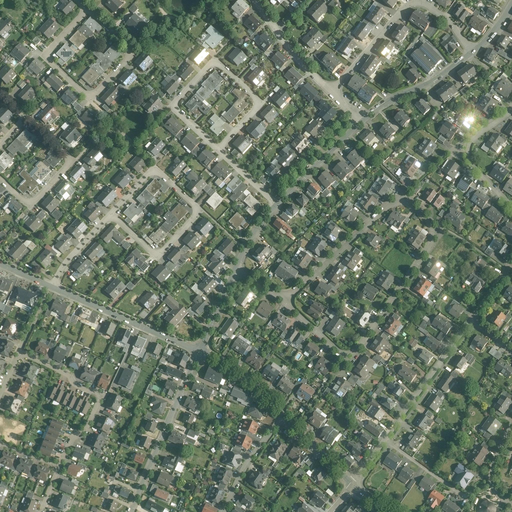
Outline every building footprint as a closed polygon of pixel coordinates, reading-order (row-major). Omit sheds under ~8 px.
[(75,6),(68,0),(61,0),(64,3),(59,9),(66,15),(75,6)] [(122,5),(116,0),(109,0),(105,5),(115,13),(122,5)] [(249,8),(240,0),(239,0),(231,9),(240,17),(242,15),(249,8)] [(384,0),(383,2),(393,9),(399,0),(384,0)] [(451,0),(437,0),(436,2),(446,9),(452,1),(451,0)] [(319,1),(315,5),(316,5),(311,10),(307,13),(315,20),(322,12),(324,14),(328,10),(326,8),(319,1)] [(335,8),(330,4),(326,8),(328,10),(331,13),(335,8)] [(457,10),(453,14),(458,18),(464,10),(465,9),(460,5),(457,10)] [(381,11),(377,8),(373,14),(381,20),(385,14),(381,11)] [(498,14),(491,8),(489,11),(487,10),(484,13),(483,11),(482,12),(486,16),(487,15),(494,20),(498,14)] [(464,10),(458,18),(457,19),(462,23),(466,18),(469,14),(464,10)] [(433,22),(417,11),(410,21),(426,32),(433,22)] [(135,13),(126,23),(138,34),(147,24),(135,13)] [(381,20),(373,14),(369,20),(368,20),(371,22),(376,26),(381,20)] [(240,17),(238,20),(242,24),(246,18),(242,15),(240,17)] [(261,25),(251,16),(244,24),(254,34),(255,32),(261,25)] [(91,17),(85,24),(95,33),(101,27),(91,17)] [(471,22),(469,25),(473,28),(479,20),(475,17),(471,22)] [(8,19),(4,23),(3,22),(1,24),(0,23),(0,36),(2,38),(11,29),(10,28),(10,27),(9,26),(8,27),(8,26),(11,22),(8,19)] [(59,28),(50,19),(39,31),(48,39),(59,28)] [(483,23),(479,20),(473,28),(477,31),(478,30),(483,23)] [(426,32),(425,33),(425,32),(423,34),(431,41),(441,28),(433,22),(426,32)] [(483,23),(478,30),(482,34),(488,25),(483,22),(483,23)] [(85,24),(78,30),(89,40),(95,33),(85,24)] [(367,27),(364,24),(363,24),(359,30),(367,36),(372,30),(367,27)] [(405,29),(401,26),(397,32),(404,37),(409,32),(409,31),(405,29)] [(224,38),(211,27),(207,31),(213,37),(207,44),(210,47),(213,50),(224,38)] [(321,37),(313,30),(303,41),(311,49),(320,40),(322,38),(321,37)] [(367,36),(359,30),(355,36),(356,37),(363,42),(367,36)] [(87,39),(78,31),(69,41),(73,45),(74,46),(78,49),(87,39)] [(254,34),(249,38),(253,41),(258,35),(255,32),(254,34)] [(404,37),(397,32),(392,38),(396,41),(400,43),(404,37)] [(274,43),(263,34),(256,42),(259,45),(258,46),(265,52),(268,50),(274,43)] [(324,35),(321,37),(322,38),(320,40),(324,44),(328,39),(324,35)] [(448,35),(444,38),(447,41),(442,45),(445,49),(446,50),(450,54),(452,52),(454,52),(456,50),(456,49),(455,48),(454,48),(453,47),(456,44),(456,43),(451,38),(450,37),(448,35)] [(41,41),(36,37),(32,41),(37,45),(41,41)] [(502,37),(497,45),(505,50),(504,49),(506,46),(507,46),(510,41),(502,37)] [(352,42),(349,39),(344,45),(352,51),(357,45),(352,42)] [(392,45),(387,41),(382,47),(390,53),(395,47),(392,45)] [(207,44),(205,43),(203,44),(201,47),(206,52),(207,51),(210,47),(207,44)] [(29,54),(19,44),(12,52),(18,58),(17,59),(21,62),(29,54)] [(344,45),(342,44),(336,52),(337,53),(339,50),(340,51),(343,54),(348,57),(352,51),(344,45)] [(65,45),(56,55),(60,59),(64,63),(65,62),(67,59),(66,58),(68,56),(71,58),(75,54),(74,53),(69,49),(65,45)] [(433,53),(431,51),(432,50),(428,46),(427,47),(425,45),(419,50),(420,50),(419,51),(418,51),(412,56),(415,58),(413,59),(416,62),(417,61),(419,63),(418,64),(421,67),(422,66),(424,68),(423,69),(429,75),(435,69),(434,68),(435,67),(436,67),(441,62),(439,60),(440,59),(434,52),(433,53)] [(117,51),(112,46),(103,55),(112,63),(120,55),(117,51)] [(201,47),(200,46),(190,58),(191,59),(195,63),(198,66),(209,54),(206,52),(201,47)] [(390,53),(382,47),(378,53),(382,56),(386,59),(390,53)] [(103,55),(97,49),(93,54),(102,62),(98,66),(97,64),(95,65),(91,69),(100,77),(102,74),(98,70),(100,68),(104,72),(112,63),(103,55)] [(237,49),(228,58),(237,66),(246,57),(237,49)] [(319,61),(324,56),(318,50),(309,59),(311,61),(314,59),(317,63),(318,61),(319,61)] [(497,55),(490,50),(484,59),(492,63),(497,55)] [(287,62),(278,53),(271,60),(275,63),(275,62),(281,68),(283,66),(287,62)] [(144,54),(135,63),(144,72),(152,62),(144,54)] [(342,65),(330,54),(321,63),(333,74),(342,65)] [(379,61),(372,57),(367,65),(375,71),(381,63),(379,61)] [(191,59),(190,58),(185,63),(187,64),(191,68),(195,63),(191,59)] [(45,68),(36,60),(33,62),(29,67),(38,76),(45,68)] [(187,64),(177,75),(184,81),(194,70),(191,68),(187,64)] [(375,71),(367,65),(361,72),(366,76),(370,78),(375,71)] [(470,65),(458,75),(465,84),(477,75),(470,65)] [(15,75),(7,67),(0,73),(0,78),(6,85),(15,75)] [(100,77),(91,69),(82,79),(90,87),(100,77)] [(258,69),(248,80),(256,87),(266,76),(258,69)] [(302,78),(292,69),(285,77),(295,86),(300,81),(302,78)] [(128,70),(124,75),(125,76),(120,81),(121,82),(120,83),(121,84),(124,86),(127,84),(128,86),(136,78),(131,73),(128,70)] [(416,72),(413,70),(406,76),(409,79),(409,78),(414,84),(421,78),(416,72)] [(223,81),(214,72),(206,82),(214,90),(223,81)] [(64,86),(52,75),(49,78),(45,82),(43,85),(47,88),(50,85),(58,93),(64,86)] [(179,86),(168,76),(164,80),(168,84),(163,90),(170,96),(179,86)] [(367,85),(355,77),(348,86),(360,95),(366,87),(367,85)] [(511,87),(505,82),(503,81),(499,86),(511,94),(511,91),(511,87)] [(214,90),(206,82),(203,84),(204,86),(197,94),(203,100),(210,92),(211,94),(215,90),(214,90)] [(308,83),(301,91),(308,97),(307,98),(306,100),(310,103),(318,93),(308,83)] [(450,84),(437,94),(444,104),(458,93),(450,84)] [(125,91),(119,85),(115,90),(120,94),(121,95),(125,91)] [(511,94),(499,86),(496,90),(496,91),(498,92),(507,99),(511,94)] [(28,87),(18,97),(24,102),(29,97),(29,98),(30,97),(30,96),(33,98),(36,94),(28,87)] [(112,87),(101,100),(108,106),(111,103),(111,102),(113,100),(112,98),(114,96),(116,98),(120,94),(115,90),(112,87)] [(281,91),(277,87),(273,91),(277,95),(281,91)] [(377,95),(366,87),(360,95),(359,96),(370,105),(377,95)] [(242,93),(240,91),(241,91),(240,90),(239,90),(236,88),(232,92),(238,97),(240,99),(234,104),(242,112),(249,105),(245,101),(248,98),(243,92),(242,93)] [(78,99),(68,90),(66,93),(61,98),(69,106),(71,104),(75,108),(78,104),(75,102),(78,99)] [(277,95),(272,101),(279,108),(289,98),(281,91),(277,95)] [(203,100),(197,94),(195,96),(202,103),(204,101),(203,100)] [(160,100),(155,96),(144,108),(148,112),(147,113),(151,117),(162,105),(159,102),(160,100)] [(194,96),(185,106),(191,111),(197,105),(201,108),(202,107),(205,110),(207,108),(202,103),(195,96),(194,96)] [(490,100),(486,98),(482,104),(492,111),(496,105),(490,100)] [(422,100),(415,106),(424,115),(431,109),(422,100)] [(328,105),(323,101),(318,107),(324,113),(320,117),(324,121),(327,124),(332,118),(336,113),(328,105)] [(75,108),(74,109),(78,113),(82,108),(78,104),(75,108)] [(242,112),(234,104),(232,107),(233,107),(240,114),(242,112)] [(492,111),(482,104),(479,109),(478,109),(482,112),(488,116),(492,111)] [(59,115),(49,106),(38,118),(45,124),(52,117),(55,119),(59,115)] [(223,117),(223,118),(227,121),(230,125),(240,114),(233,107),(223,117)] [(269,107),(260,116),(267,122),(276,113),(269,107)] [(12,116),(4,108),(0,111),(0,122),(3,125),(12,116)] [(99,119),(89,109),(81,118),(91,128),(99,119)] [(476,117),(466,111),(462,116),(472,123),(476,117)] [(405,116),(402,112),(395,120),(403,128),(410,121),(407,118),(407,117),(405,115),(405,116)] [(222,126),(217,121),(219,119),(215,115),(211,119),(215,123),(210,129),(217,137),(224,130),(221,127),(222,126)] [(462,116),(460,115),(456,120),(458,121),(458,122),(463,125),(468,129),(472,123),(462,116)] [(164,117),(159,122),(164,127),(165,126),(165,125),(169,121),(164,117)] [(324,121),(320,117),(315,122),(320,126),(324,121)] [(183,129),(172,118),(169,121),(165,125),(165,126),(176,136),(180,132),(183,129)] [(315,122),(314,121),(311,124),(312,125),(307,130),(312,134),(311,135),(314,138),(322,129),(320,126),(315,122)] [(66,122),(61,128),(65,132),(66,131),(71,126),(66,122)] [(259,125),(255,122),(246,131),(255,140),(264,130),(259,125)] [(451,125),(447,122),(446,122),(443,127),(455,135),(458,130),(451,125)] [(395,133),(387,125),(380,132),(383,135),(383,136),(385,138),(385,137),(388,141),(395,133)] [(81,136),(71,126),(66,131),(68,132),(63,138),(69,145),(74,140),(76,142),(81,136)] [(455,135),(443,127),(440,132),(451,140),(455,135)] [(26,130),(16,140),(25,148),(34,138),(26,130)] [(375,137),(368,130),(360,138),(367,146),(375,138),(375,137)] [(199,144),(189,134),(181,142),(191,152),(196,147),(199,144)] [(501,139),(495,134),(491,140),(500,147),(504,142),(504,141),(501,139)] [(309,144),(300,135),(295,141),(304,149),(309,144)] [(245,139),(242,136),(233,146),(242,154),(250,145),(249,144),(245,139)] [(157,139),(152,145),(149,142),(145,147),(147,149),(149,151),(153,155),(155,156),(165,146),(157,139)] [(436,146),(427,139),(418,152),(428,159),(436,146)] [(16,140),(7,150),(10,153),(13,156),(19,150),(23,154),(27,150),(25,148),(16,140)] [(500,147),(491,140),(487,146),(486,146),(490,148),(496,153),(500,147)] [(304,149),(295,141),(290,146),(299,154),(304,149)] [(487,146),(485,144),(481,149),(487,153),(490,148),(486,146),(487,146)] [(95,149),(90,154),(91,154),(84,162),(85,163),(90,168),(92,169),(103,157),(95,149)] [(295,158),(285,149),(281,153),(284,157),(278,163),(285,169),(295,158)] [(63,159),(52,150),(49,153),(51,156),(46,161),(46,162),(50,166),(54,169),(63,159)] [(198,150),(194,155),(192,153),(191,154),(193,156),(194,155),(197,159),(198,159),(202,154),(198,150)] [(215,159),(206,150),(202,154),(198,159),(207,168),(215,159)] [(239,154),(235,150),(231,154),(235,158),(239,154)] [(361,156),(356,150),(351,154),(361,165),(365,160),(361,156)] [(7,156),(4,153),(0,157),(0,166),(4,170),(13,161),(12,160),(7,156)] [(361,165),(351,154),(347,158),(352,164),(356,169),(361,165)] [(137,156),(129,165),(137,173),(146,164),(137,156)] [(177,158),(174,161),(176,163),(169,171),(175,177),(186,166),(177,158)] [(421,165),(412,159),(407,165),(416,171),(421,165)] [(50,166),(46,162),(46,161),(45,160),(42,164),(47,169),(50,166)] [(444,171),(443,173),(448,176),(456,165),(451,161),(444,171)] [(42,164),(40,162),(37,166),(40,169),(34,175),(38,179),(41,182),(51,172),(47,169),(42,164)] [(348,168),(342,162),(338,166),(347,177),(352,173),(348,168)] [(90,168),(85,163),(81,168),(87,173),(92,169),(90,168)] [(220,163),(212,171),(218,177),(226,168),(220,163)] [(280,172),(272,165),(266,172),(270,175),(268,177),(273,182),(279,175),(278,174),(280,172)] [(416,171),(407,165),(403,171),(403,172),(411,177),(412,178),(416,171)] [(456,165),(448,176),(452,179),(453,179),(454,177),(461,168),(456,165)] [(495,169),(490,175),(496,179),(503,169),(498,165),(497,165),(495,169)] [(79,166),(70,176),(72,178),(75,181),(76,181),(81,175),(85,178),(86,177),(86,178),(89,175),(87,173),(81,168),(79,166)] [(347,177),(338,166),(333,170),(339,176),(343,181),(347,177)] [(226,168),(218,177),(219,179),(215,183),(219,187),(223,183),(228,178),(231,174),(226,168)] [(509,173),(503,169),(496,179),(502,183),(506,177),(509,173)] [(31,178),(23,171),(19,175),(28,183),(24,187),(23,186),(21,186),(20,187),(25,192),(26,191),(30,194),(38,185),(36,182),(31,178)] [(123,171),(114,181),(123,189),(132,179),(129,176),(123,171)] [(336,182),(326,171),(322,175),(331,186),(336,182)] [(207,185),(192,172),(187,177),(193,183),(189,188),(196,195),(199,192),(198,191),(201,188),(203,190),(207,185)] [(411,177),(403,172),(398,179),(400,180),(403,177),(408,180),(411,177)] [(331,186),(322,175),(317,179),(327,190),(331,186)] [(262,177),(258,180),(263,185),(267,182),(262,177)] [(388,179),(385,177),(382,180),(378,186),(388,193),(392,187),(391,187),(386,183),(388,180),(388,179)] [(465,177),(458,186),(466,192),(473,182),(465,177)] [(232,182),(228,187),(233,192),(242,183),(236,178),(232,182)] [(155,180),(145,190),(153,197),(162,187),(163,187),(158,183),(155,180)] [(169,188),(161,180),(158,183),(163,187),(162,187),(167,191),(169,188)] [(64,181),(55,191),(58,194),(61,197),(62,197),(66,192),(71,196),(75,191),(64,181)] [(233,192),(233,193),(234,195),(230,199),(234,203),(238,199),(243,194),(247,189),(242,183),(233,192)] [(310,186),(310,187),(307,190),(308,192),(306,194),(313,200),(315,198),(314,197),(316,194),(317,195),(321,192),(320,191),(313,184),(312,184),(311,184),(310,185),(310,186)] [(207,185),(203,190),(204,191),(206,193),(211,189),(207,185)] [(388,193),(378,186),(374,192),(375,193),(380,196),(384,198),(388,193)] [(109,189),(99,200),(103,204),(106,207),(117,195),(114,193),(109,189)] [(145,190),(136,200),(140,204),(145,208),(154,198),(153,197),(145,190)] [(437,195),(430,190),(424,199),(431,204),(437,195)] [(223,200),(214,191),(209,196),(211,198),(206,202),(215,210),(223,200)] [(474,197),(471,201),(477,205),(484,195),(478,191),(477,192),(474,197)] [(243,194),(238,199),(243,203),(244,201),(247,198),(243,194)] [(370,196),(367,194),(363,200),(373,207),(377,201),(370,196)] [(260,205),(250,195),(247,198),(244,201),(251,208),(247,212),(251,217),(259,209),(257,208),(260,205)] [(308,202),(302,195),(301,195),(298,198),(299,198),(296,201),(303,208),(308,202)] [(437,195),(431,204),(437,209),(444,200),(437,195)] [(484,195),(477,205),(482,209),(483,209),(486,204),(490,199),(484,195)] [(2,206),(1,208),(5,211),(8,207),(16,215),(22,208),(11,197),(8,200),(2,206)] [(50,197),(42,206),(57,220),(61,215),(54,209),(58,205),(50,197)] [(103,204),(99,200),(94,205),(99,209),(103,204)] [(373,207),(363,200),(359,206),(361,207),(366,211),(369,213),(373,207)] [(94,205),(92,202),(88,207),(91,210),(85,216),(92,222),(102,211),(99,209),(94,205)] [(137,207),(133,204),(123,214),(131,221),(136,215),(138,217),(142,213),(141,212),(137,207)] [(188,212),(179,204),(171,213),(179,222),(188,212)] [(298,212),(292,205),(286,211),(293,218),(298,212)] [(492,208),(489,207),(485,212),(484,214),(486,216),(489,212),(490,212),(492,209),(492,208)] [(350,209),(348,208),(342,216),(345,219),(345,220),(345,221),(347,223),(348,222),(349,221),(352,224),(356,218),(355,217),(357,215),(350,209)] [(496,211),(492,209),(490,212),(489,212),(486,216),(486,217),(490,220),(491,219),(498,224),(503,216),(498,213),(498,212),(498,211),(497,211),(496,211)] [(464,219),(453,211),(447,219),(458,227),(464,219)] [(169,212),(164,217),(167,220),(162,226),(169,232),(179,222),(171,213),(169,212)] [(389,219),(387,222),(393,226),(400,216),(394,212),(389,219)] [(237,213),(228,222),(236,230),(241,225),(242,227),(246,222),(237,213)] [(22,214),(17,220),(19,222),(25,216),(22,214)] [(36,218),(33,216),(25,225),(33,233),(42,224),(40,222),(36,218)] [(400,216),(393,226),(398,230),(403,223),(405,220),(400,216)] [(215,228),(203,217),(194,227),(206,238),(215,228)] [(87,228),(78,219),(73,225),(81,233),(87,228)] [(292,231),(285,225),(280,221),(278,219),(276,221),(273,225),(280,231),(281,229),(286,233),(285,234),(287,236),(292,231)] [(511,226),(507,223),(502,231),(511,237),(511,226)] [(335,227),(332,224),(332,225),(331,227),(329,228),(328,230),(338,237),(342,231),(335,227)] [(81,233),(73,225),(67,231),(69,232),(73,236),(76,239),(81,233)] [(111,226),(100,238),(106,244),(114,236),(121,243),(125,239),(121,234),(120,235),(111,226)] [(169,232),(162,226),(160,229),(166,235),(169,232)] [(160,229),(151,239),(157,245),(167,235),(166,235),(160,229)] [(338,237),(328,230),(326,233),(326,234),(325,236),(324,236),(328,239),(334,243),(338,237)] [(420,234),(416,231),(412,237),(422,243),(426,238),(420,234)] [(191,233),(183,242),(191,250),(200,241),(199,240),(194,235),(191,233)] [(377,237),(375,236),(374,237),(372,235),(366,243),(374,248),(376,248),(380,241),(381,241),(378,239),(377,238),(377,237)] [(65,237),(60,242),(59,242),(55,247),(62,254),(72,244),(69,241),(65,237)] [(153,243),(147,237),(145,240),(150,245),(153,243)] [(422,243),(412,237),(408,243),(411,245),(410,246),(415,250),(416,248),(417,250),(422,243)] [(327,245),(317,238),(317,239),(316,241),(314,241),(313,244),(323,251),(327,245)] [(228,240),(219,250),(226,257),(235,247),(228,240)] [(502,244),(497,241),(492,248),(497,252),(504,257),(507,254),(506,253),(509,248),(502,244)] [(19,242),(8,254),(15,260),(26,248),(19,242)] [(32,242),(27,247),(32,251),(36,247),(32,242)] [(96,242),(85,255),(91,261),(103,249),(96,242)] [(131,246),(126,242),(122,246),(126,251),(131,246)] [(313,244),(311,246),(311,248),(310,250),(309,249),(309,250),(313,253),(318,257),(323,251),(313,244)] [(270,252),(263,245),(258,251),(265,257),(268,260),(272,255),(269,253),(270,252)] [(177,248),(167,258),(174,264),(179,259),(184,264),(189,259),(184,255),(180,251),(177,248)] [(493,252),(488,248),(485,253),(490,257),(493,252)] [(58,254),(52,249),(49,252),(54,258),(58,254)] [(146,261),(140,254),(141,253),(136,249),(125,261),(129,265),(133,261),(140,267),(145,262),(146,261)] [(222,255),(216,250),(213,253),(215,255),(219,259),(222,255)] [(47,251),(37,262),(44,268),(54,258),(49,252),(47,251)] [(258,251),(252,256),(260,263),(265,257),(258,251)] [(351,251),(346,258),(358,266),(362,259),(351,251)] [(305,254),(302,252),(298,258),(307,265),(311,259),(305,254)] [(219,259),(215,255),(211,259),(214,262),(209,268),(216,276),(226,265),(219,259)] [(453,256),(448,262),(452,265),(456,258),(453,256)] [(292,266),(280,257),(277,262),(280,264),(281,263),(283,265),(283,264),(290,268),(292,266)] [(307,265),(298,258),(294,263),(297,266),(303,270),(307,265)] [(358,266),(346,258),(342,264),(353,272),(358,266)] [(84,262),(81,259),(73,268),(76,271),(74,273),(78,277),(80,275),(81,275),(89,266),(84,262)] [(434,261),(432,260),(428,266),(438,272),(442,267),(439,264),(434,261)] [(40,267),(34,262),(32,265),(37,270),(40,267)] [(149,266),(145,262),(140,267),(139,268),(144,272),(149,266)] [(483,268),(478,265),(475,263),(473,266),(476,268),(481,272),(483,268)] [(290,268),(283,264),(283,265),(276,273),(289,283),(296,273),(290,268)] [(161,265),(152,275),(160,283),(170,274),(168,272),(164,268),(161,265)] [(336,266),(331,273),(342,280),(346,273),(336,266)] [(438,272),(428,266),(424,271),(432,276),(434,278),(438,272)] [(385,272),(381,278),(392,286),(397,279),(385,272)] [(486,281),(474,272),(471,275),(466,272),(464,276),(475,283),(471,288),(478,293),(481,288),(487,281),(486,280),(486,281)] [(342,280),(331,273),(327,278),(338,285),(342,280)] [(208,277),(203,282),(212,290),(217,285),(209,278),(208,277)] [(392,286),(381,278),(377,284),(389,291),(392,286)] [(12,283),(4,279),(1,286),(0,286),(0,287),(0,292),(3,294),(5,291),(8,292),(12,283)] [(117,279),(111,286),(119,294),(126,287),(117,279)] [(431,285),(423,279),(419,285),(427,291),(431,285)] [(130,282),(126,287),(130,291),(135,286),(130,282)] [(203,282),(199,287),(204,292),(207,296),(212,290),(203,282)] [(322,282),(315,292),(327,300),(334,289),(322,282)] [(199,287),(196,284),(191,289),(198,296),(199,297),(204,292),(199,287)] [(380,292),(369,285),(363,294),(374,301),(380,292)] [(427,291),(419,285),(415,291),(423,297),(427,291)] [(119,294),(111,286),(106,291),(114,299),(119,294)] [(17,288),(12,300),(22,305),(28,293),(17,288)] [(511,289),(510,288),(503,296),(511,302),(511,289)] [(256,297),(246,290),(236,303),(241,306),(243,308),(249,299),(252,302),(254,299),(254,300),(255,299),(255,298),(256,297)] [(158,300),(149,292),(140,302),(148,310),(158,300)] [(37,296),(28,293),(22,305),(21,309),(29,313),(30,311),(31,309),(33,306),(37,296)] [(167,298),(164,301),(169,305),(174,300),(169,296),(167,298)] [(199,297),(198,296),(195,300),(198,303),(192,309),(196,313),(199,316),(208,306),(199,297)] [(62,303),(55,300),(52,308),(50,311),(52,312),(57,314),(62,303)] [(186,312),(174,300),(169,305),(168,306),(174,311),(171,315),(170,314),(164,320),(173,328),(187,313),(186,312)] [(315,301),(311,308),(322,314),(326,308),(315,301)] [(273,310),(263,302),(258,310),(256,311),(257,312),(267,319),(273,310)] [(68,306),(62,303),(57,314),(62,316),(63,317),(64,314),(68,306)] [(11,308),(5,306),(3,312),(2,313),(8,315),(11,308)] [(458,308),(455,306),(453,308),(450,313),(458,319),(463,311),(458,308)] [(322,314),(311,308),(307,314),(318,320),(322,314)] [(91,313),(83,309),(79,318),(87,321),(88,321),(91,313)] [(332,318),(335,313),(328,309),(325,313),(332,318)] [(363,309),(354,321),(364,328),(373,316),(363,309)] [(506,317),(498,311),(493,318),(495,320),(493,323),(499,327),(502,322),(501,322),(502,320),(503,321),(506,317)] [(98,316),(91,313),(88,321),(87,321),(86,322),(92,324),(92,323),(94,324),(98,316)] [(284,318),(279,314),(273,322),(272,324),(278,327),(284,318)] [(78,317),(72,315),(70,322),(76,324),(78,317)] [(335,316),(326,329),(337,337),(346,324),(335,316)] [(452,327),(438,316),(435,320),(432,318),(429,322),(442,331),(446,335),(452,327)] [(243,325),(234,318),(232,321),(237,325),(238,326),(241,328),(243,325)] [(284,318),(278,327),(284,332),(285,330),(291,322),(284,318)] [(397,322),(391,318),(387,324),(396,330),(400,324),(397,322)] [(232,321),(229,319),(220,332),(226,336),(225,336),(226,337),(227,337),(230,339),(233,334),(238,326),(237,325),(232,321)] [(7,320),(4,328),(2,327),(0,331),(2,332),(4,333),(5,334),(6,334),(7,334),(9,335),(12,337),(13,336),(15,331),(16,329),(18,325),(7,320)] [(424,321),(420,327),(424,330),(428,323),(425,321),(424,321)] [(115,326),(107,322),(103,329),(102,333),(106,335),(107,334),(111,336),(110,337),(115,326)] [(396,330),(387,324),(383,330),(385,331),(390,335),(392,336),(396,330)] [(424,330),(420,327),(418,330),(427,336),(429,333),(424,330)] [(122,329),(117,341),(125,345),(131,333),(122,329)] [(298,334),(292,330),(289,335),(286,340),(291,344),(298,334)] [(442,331),(437,339),(441,342),(446,335),(442,331)] [(304,338),(298,334),(291,344),(292,343),(298,346),(298,347),(299,344),(304,338)] [(388,338),(383,334),(380,338),(379,337),(375,343),(385,350),(389,344),(388,343),(385,341),(388,338)] [(146,340),(138,336),(134,345),(137,346),(136,348),(137,349),(136,351),(140,353),(142,349),(146,340)] [(487,343),(478,336),(472,344),(481,351),(487,343)] [(440,344),(431,338),(426,345),(435,351),(440,344)] [(49,343),(41,339),(40,343),(39,343),(36,351),(46,355),(49,349),(49,348),(48,347),(49,343)] [(243,343),(237,339),(231,348),(232,347),(237,351),(243,343)] [(418,343),(413,339),(409,344),(414,348),(418,343)] [(7,342),(4,340),(3,341),(1,347),(11,351),(14,345),(7,342)] [(56,342),(51,340),(49,343),(48,347),(49,348),(49,349),(53,350),(56,342)] [(162,347),(153,343),(148,352),(158,357),(162,347)] [(249,347),(243,343),(237,351),(243,355),(242,356),(246,351),(249,347)] [(314,345),(312,345),(310,343),(307,347),(305,347),(304,349),(304,351),(313,357),(315,355),(316,354),(317,353),(317,352),(319,349),(315,347),(315,345),(314,345)] [(385,350),(375,343),(371,348),(381,355),(385,350)] [(11,351),(1,347),(0,348),(0,354),(1,355),(8,358),(11,351)] [(65,352),(57,348),(55,353),(56,353),(53,359),(61,362),(62,359),(63,360),(64,356),(66,352),(65,352)] [(492,348),(489,354),(493,357),(497,352),(492,348)] [(433,357),(424,350),(418,358),(428,365),(433,357)] [(189,359),(179,354),(179,355),(173,352),(171,357),(186,364),(189,359)] [(251,354),(246,362),(251,366),(258,356),(253,352),(252,352),(251,354)] [(497,352),(493,357),(498,361),(502,355),(497,352)] [(473,358),(467,354),(464,359),(467,361),(467,362),(469,363),(473,358)] [(171,357),(170,356),(168,361),(174,364),(184,369),(186,364),(171,357)] [(258,356),(251,366),(257,370),(264,360),(258,356)] [(460,356),(454,365),(461,370),(467,362),(467,361),(464,359),(460,356)] [(371,361),(365,357),(359,365),(369,371),(375,364),(375,363),(371,361)] [(375,357),(371,361),(375,363),(375,364),(377,365),(380,361),(375,357)] [(318,363),(315,368),(320,372),(327,362),(321,358),(318,363)] [(79,362),(73,359),(71,361),(72,363),(70,367),(77,370),(80,365),(81,362),(79,362)] [(511,373),(511,369),(500,361),(495,369),(508,378),(511,373)] [(333,366),(327,362),(320,372),(326,376),(327,374),(333,366)] [(32,367),(26,364),(23,370),(34,375),(36,370),(37,369),(32,367)] [(369,371),(359,365),(354,372),(360,376),(361,375),(365,378),(369,371)] [(279,373),(269,366),(264,373),(263,372),(261,375),(261,376),(266,379),(266,378),(272,383),(278,375),(279,373)] [(417,375),(404,366),(398,374),(411,383),(417,375)] [(86,368),(85,368),(83,373),(80,379),(86,381),(91,370),(86,368)] [(182,374),(168,368),(166,373),(180,379),(182,374)] [(223,374),(209,368),(204,379),(219,385),(223,374)] [(281,376),(280,377),(283,378),(284,377),(289,370),(286,368),(284,371),(281,376)] [(132,381),(135,374),(125,369),(122,377),(132,381)] [(34,375),(23,370),(21,376),(27,379),(31,381),(32,380),(33,381),(34,382),(37,376),(34,375)] [(97,373),(91,370),(86,381),(92,384),(95,378),(97,373)] [(458,375),(453,371),(450,376),(455,380),(458,375)] [(447,374),(438,387),(446,393),(455,380),(450,376),(447,374)] [(100,381),(98,387),(106,390),(111,378),(103,375),(100,381)] [(359,380),(352,375),(350,378),(356,384),(358,381),(359,380)] [(129,388),(132,381),(122,377),(119,384),(129,388)] [(284,377),(283,378),(277,387),(288,395),(294,387),(294,386),(287,382),(288,380),(284,377)] [(356,384),(350,378),(347,383),(351,385),(353,387),(356,384)] [(347,383),(341,379),(337,384),(347,391),(351,385),(347,383)] [(24,384),(18,381),(15,387),(26,392),(28,386),(24,384)] [(177,385),(168,381),(164,389),(173,393),(177,385)] [(406,390),(392,381),(388,387),(392,390),(391,391),(392,391),(391,392),(400,398),(403,394),(406,390)] [(211,391),(204,388),(204,387),(195,383),(192,391),(201,395),(201,396),(208,399),(211,391)] [(347,391),(337,384),(332,392),(342,399),(347,391)] [(234,385),(230,395),(245,400),(249,391),(234,385)] [(303,385),(302,386),(296,394),(297,395),(297,398),(300,400),(309,387),(307,387),(303,385)] [(26,392),(15,387),(12,392),(19,395),(23,397),(26,392)] [(309,389),(309,387),(300,400),(301,401),(304,400),(307,403),(310,398),(312,398),(311,397),(314,393),(309,389)] [(55,389),(51,388),(46,398),(53,401),(58,391),(55,389)] [(331,391),(327,388),(323,395),(326,398),(331,391)] [(60,392),(58,391),(53,401),(59,404),(64,394),(60,392)] [(444,395),(439,392),(435,396),(440,400),(444,395)] [(68,395),(64,394),(59,404),(66,407),(70,397),(68,395)] [(113,395),(112,394),(111,395),(108,401),(119,406),(122,399),(113,395)] [(435,396),(433,395),(425,405),(435,412),(442,402),(440,400),(435,396)] [(16,401),(9,397),(7,403),(18,408),(20,403),(20,402),(16,401)] [(73,398),(70,397),(66,407),(72,409),(77,399),(73,398)] [(167,403),(154,397),(151,404),(156,405),(153,412),(161,416),(167,403)] [(504,397),(503,397),(495,408),(503,414),(511,403),(509,401),(504,397)] [(200,404),(188,398),(184,406),(190,409),(195,412),(200,404)] [(80,401),(77,399),(72,409),(79,412),(83,402),(80,401)] [(392,402),(389,400),(387,399),(386,402),(383,400),(380,403),(383,405),(391,411),(393,408),(394,408),(396,405),(392,403),(392,402)] [(119,406),(108,401),(106,407),(117,412),(119,406)] [(86,404),(83,402),(79,412),(85,415),(90,405),(86,404)] [(18,408),(7,403),(4,409),(11,412),(15,414),(18,408)] [(264,410),(252,405),(251,408),(248,415),(260,420),(261,417),(262,417),(262,416),(263,414),(262,414),(264,410)] [(380,411),(376,408),(371,415),(379,421),(384,414),(381,412),(381,411),(380,411)] [(320,416),(315,412),(314,412),(314,413),(313,415),(308,421),(308,422),(313,426),(320,416)] [(194,417),(186,414),(182,422),(190,426),(194,417)] [(434,422),(422,414),(415,425),(423,431),(427,425),(430,427),(434,422)] [(320,416),(313,426),(319,429),(319,428),(323,423),(325,419),(320,416)] [(108,420),(101,417),(98,423),(109,428),(112,422),(108,420)] [(502,425),(490,417),(483,428),(487,431),(492,435),(493,435),(497,429),(498,430),(502,425)] [(50,427),(61,431),(64,424),(53,419),(50,427)] [(252,423),(245,420),(243,425),(256,431),(258,427),(257,425),(252,423)] [(157,425),(149,421),(147,426),(145,425),(144,426),(143,428),(144,429),(146,430),(145,430),(153,433),(153,432),(154,433),(156,430),(155,429),(157,425)] [(383,431),(370,421),(370,422),(370,421),(369,422),(370,422),(365,428),(378,438),(383,431)] [(109,428),(98,423),(96,429),(102,432),(107,434),(109,428)] [(256,431),(243,425),(241,430),(248,433),(253,435),(255,434),(256,431)] [(47,433),(58,438),(61,431),(50,427),(47,433)] [(331,430),(327,428),(324,433),(321,438),(323,439),(323,441),(325,441),(326,442),(335,429),(332,428),(331,430)] [(200,433),(190,429),(187,436),(194,439),(195,436),(198,437),(200,433)] [(337,431),(335,429),(326,442),(332,446),(335,441),(339,436),(335,433),(337,431)] [(196,442),(172,431),(170,436),(180,440),(181,440),(184,442),(194,446),(196,442)] [(423,435),(418,431),(414,436),(419,439),(420,440),(423,435)] [(492,435),(487,431),(483,436),(488,440),(492,435)] [(45,440),(56,444),(58,438),(47,433),(45,440)] [(100,437),(93,434),(91,440),(102,445),(104,439),(100,437)] [(371,440),(364,434),(363,436),(359,434),(357,437),(361,440),(360,441),(367,446),(369,443),(370,444),(372,440),(371,440)] [(414,436),(412,434),(405,444),(412,449),(419,439),(414,436)] [(180,440),(170,436),(168,440),(182,447),(184,442),(181,440),(180,440)] [(245,438),(239,436),(237,440),(250,446),(251,443),(250,440),(245,438)] [(152,441),(142,437),(140,442),(138,441),(136,445),(138,446),(148,450),(152,441)] [(42,447),(53,451),(56,444),(45,440),(42,447)] [(102,445),(91,440),(88,446),(94,449),(99,451),(99,450),(102,445)] [(250,446),(237,440),(235,445),(241,448),(246,450),(249,449),(250,446)] [(283,445),(277,441),(273,447),(282,454),(286,448),(285,447),(286,445),(284,444),(283,445)] [(364,451),(356,446),(351,443),(348,447),(353,451),(351,453),(355,455),(359,458),(364,451)] [(82,451),(88,453),(89,454),(92,449),(84,446),(82,451)] [(480,447),(478,446),(474,452),(484,459),(488,452),(486,451),(480,447)] [(53,451),(42,447),(39,454),(50,458),(53,451)] [(282,454),(273,447),(268,454),(277,460),(277,461),(278,460),(282,454)] [(290,453),(288,456),(294,460),(300,452),(300,451),(294,447),(290,453)] [(235,448),(233,448),(231,453),(239,457),(242,451),(240,451),(235,448)] [(82,451),(76,449),(73,458),(84,462),(88,453),(82,451)] [(9,455),(4,452),(0,461),(0,463),(5,466),(9,455)] [(231,453),(229,452),(227,458),(226,458),(224,458),(223,462),(224,463),(237,469),(242,458),(239,457),(231,453)] [(294,460),(295,461),(295,462),(295,464),(297,464),(298,464),(299,464),(300,464),(302,461),(303,462),(306,457),(307,456),(300,452),(294,460)] [(484,459),(474,452),(471,456),(472,457),(470,460),(479,467),(483,462),(482,461),(484,459)] [(145,457),(137,453),(137,454),(134,461),(142,465),(145,457)] [(402,461),(391,453),(384,463),(395,471),(395,470),(399,465),(402,461)] [(9,455),(5,466),(10,468),(11,468),(12,463),(15,457),(9,455)] [(349,459),(347,457),(343,464),(350,469),(352,466),(353,466),(355,463),(352,460),(350,459),(349,459)] [(169,460),(165,458),(162,466),(167,468),(170,469),(174,471),(176,467),(172,466),(174,461),(169,459),(169,460)] [(26,462),(21,459),(18,466),(16,470),(16,471),(22,473),(26,462)] [(277,460),(272,467),(275,469),(280,462),(278,460),(277,461),(277,460)] [(26,462),(22,473),(27,475),(28,475),(30,471),(32,464),(26,462)] [(467,471),(459,465),(455,471),(459,474),(454,482),(464,489),(473,476),(467,472),(467,471)] [(44,469),(38,466),(35,473),(33,477),(34,477),(39,480),(44,469)] [(71,468),(70,468),(67,475),(78,480),(82,470),(72,466),(71,468)] [(414,473),(405,467),(404,469),(401,474),(400,476),(408,481),(414,473)] [(326,475),(319,468),(316,471),(314,469),(311,473),(313,475),(311,476),(318,483),(326,475)] [(44,469),(39,480),(45,482),(49,471),(44,469)] [(225,470),(221,469),(218,475),(230,480),(231,479),(231,477),(232,473),(231,473),(225,470)] [(305,475),(300,469),(297,472),(302,478),(305,475)] [(138,475),(130,471),(129,472),(125,470),(124,470),(122,476),(127,478),(127,479),(135,482),(138,475)] [(268,474),(262,470),(259,474),(264,479),(265,479),(268,474)] [(259,474),(255,472),(253,476),(252,475),(250,478),(251,479),(248,482),(257,489),(259,490),(260,490),(262,488),(261,486),(260,485),(264,479),(259,474)] [(171,478),(161,473),(157,483),(168,488),(170,483),(175,485),(177,481),(178,481),(177,480),(171,478)] [(230,480),(218,475),(216,481),(220,483),(226,486),(227,486),(228,483),(230,481),(230,480)] [(435,484),(425,477),(419,485),(429,492),(430,490),(434,485),(435,484)] [(74,487),(63,483),(60,491),(71,495),(74,487)] [(130,492),(122,488),(116,486),(115,488),(113,487),(112,489),(114,490),(113,492),(115,493),(115,494),(119,496),(127,499),(130,492)] [(217,490),(214,488),(211,494),(222,499),(225,493),(223,492),(217,490)] [(169,495),(157,490),(154,497),(166,502),(169,495)] [(445,498),(435,491),(428,500),(438,507),(445,498)] [(327,500),(318,492),(311,500),(316,504),(321,508),(326,503),(325,502),(327,500)] [(222,499),(211,494),(209,500),(213,502),(219,505),(220,505),(222,499)] [(61,497),(58,496),(53,506),(63,510),(63,509),(64,509),(66,509),(66,507),(66,506),(65,505),(67,500),(61,497)] [(242,502),(241,504),(243,505),(249,509),(254,502),(246,496),(242,502)] [(31,501),(26,499),(24,505),(35,509),(37,503),(31,501)] [(114,511),(118,504),(108,500),(104,509),(111,511),(114,511)] [(163,511),(165,509),(148,501),(144,509),(150,511),(163,511)] [(459,509),(448,501),(442,509),(446,511),(457,511),(459,509)] [(487,502),(484,501),(482,502),(480,508),(479,508),(478,508),(477,509),(477,510),(476,511),(477,511),(476,511),(494,511),(496,509),(495,508),(488,505),(487,502)]
